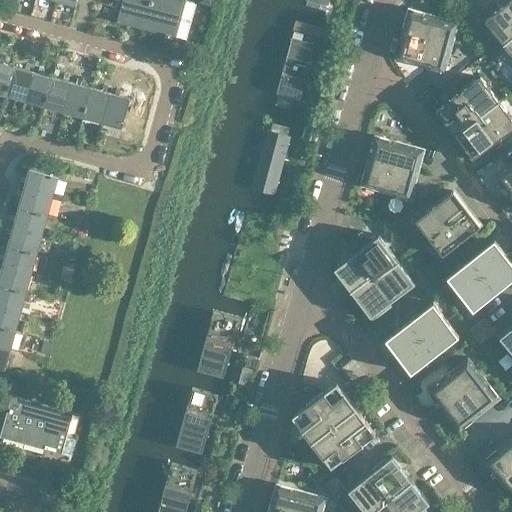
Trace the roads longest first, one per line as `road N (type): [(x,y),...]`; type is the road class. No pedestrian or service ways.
road 1 (residential): [(0,167),(8,137),(145,173),(167,85),(155,62),(0,21)]
road 2 (residential): [(306,291),(488,511)]
road 3 (residential): [(244,511),(306,291)]
road 4 (residential): [(306,291),(368,72)]
road 5 (residential): [(368,72),(511,238)]
